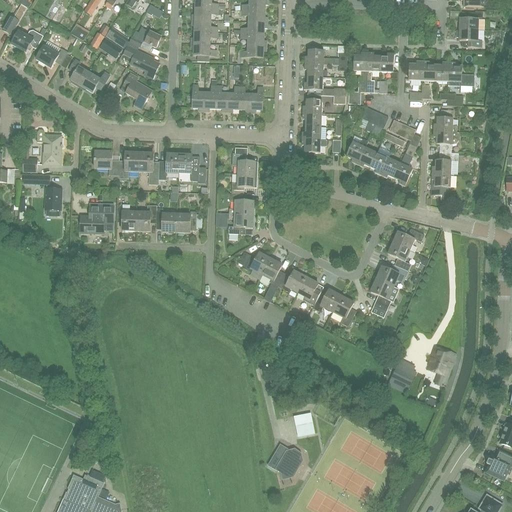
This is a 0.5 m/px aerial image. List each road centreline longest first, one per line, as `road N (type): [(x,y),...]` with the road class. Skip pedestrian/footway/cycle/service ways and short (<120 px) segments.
road 1 (unclassified): [(427,511),(488,404),(511,246)]
road 2 (residential): [(283,174),(273,189),(274,236),(349,276),(359,272),(386,206)]
road 3 (residential): [(169,132),(105,130),(11,74)]
road 4 (residential): [(282,138),(286,1)]
road 5 (residential): [(169,132),(174,0)]
road 6 (residential): [(295,329),(214,285),(209,248)]
road 7 (residential): [(422,215),(425,123),(399,108)]
